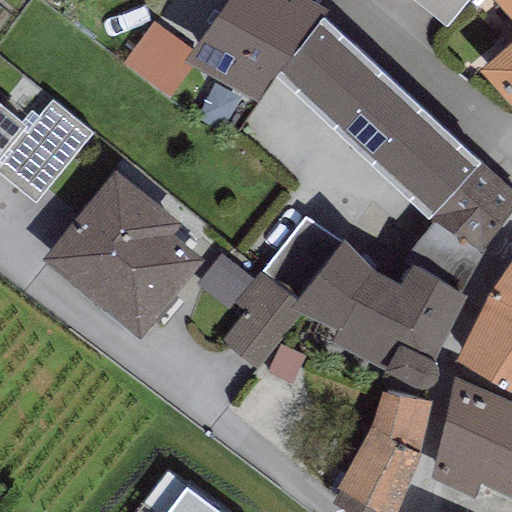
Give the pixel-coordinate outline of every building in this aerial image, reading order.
[(321,13),(294,0),(235,0),(196,56),(184,71),(255,111),(273,85),(287,63),(321,13)] [(472,0),(408,0),(446,31),(472,0)] [(511,0),(486,0),(511,29),(511,48),(478,78),(511,116),(511,0)] [(196,56),(154,24),(122,65),(164,97),(184,71),(196,56)] [(287,63),(273,85),(427,229),(433,224),(481,169),(327,25),(291,68),(287,63)] [(26,134),(0,165),(0,176),(35,204),(92,134),(52,102),(26,134)] [(0,112),(0,165),(26,134),(0,112)] [(511,227),(511,197),(481,169),(433,224),(486,265),(511,227)] [(182,229),(114,176),(42,268),(140,345),(203,266),(172,242),(182,229)] [(254,282),(220,257),(196,287),(227,312),(233,305),(245,314),(219,345),(258,371),(296,318),(336,338),(330,350),(384,376),(382,380),(412,393),(416,395),(421,396),(425,396),(430,394),(434,391),(437,387),(438,383),(438,378),(436,374),(435,370),(468,305),(412,275),(401,294),(371,278),(343,246),(305,220),(254,282)] [(468,305),(486,265),(433,224),(427,229),(406,270),(412,275),(468,305)] [(511,272),(510,272),(485,304),(455,367),(511,399),(511,272)] [(511,410),(453,385),(429,484),(471,506),(479,489),(511,503),(511,410)] [(430,406),(381,398),(368,438),(336,496),(338,498),(330,511),(331,511),(397,511),(421,459),(417,458),(430,406)]
